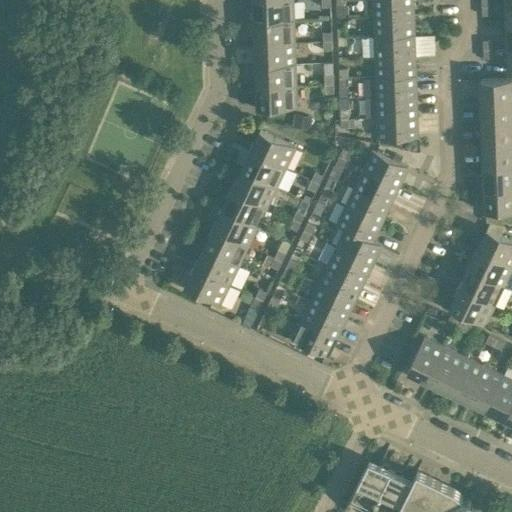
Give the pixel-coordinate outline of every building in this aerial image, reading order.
[(293,19),(292,0),(252,0),(253,20),(293,19)] [(412,0),(372,0),(373,11),(413,9),(412,0)] [(491,14),(490,5),(482,5),(482,14),(491,14)] [(413,9),(373,11),(374,30),(414,28),(413,9)] [(253,20),(254,42),(294,40),(293,19),(253,20)] [(337,36),(347,36),(346,26),(337,27),(337,36)] [(374,49),(415,47),(414,28),(374,30),(374,49)] [(322,31),(323,39),(332,39),(332,31),(322,31)] [(347,36),(337,36),(338,45),(347,45),(347,36)] [(332,39),(323,39),(323,49),(332,49),(332,39)] [(483,48),(492,48),(492,39),(483,40),(483,48)] [(295,62),(294,40),(254,42),(255,63),(295,62)] [(374,49),(375,68),(415,66),(415,47),(374,49)] [(492,57),(492,48),(483,48),(483,58),(492,57)] [(255,63),(256,85),(296,83),(295,62),(255,63)] [(415,66),(375,68),(376,87),(416,85),(415,66)] [(339,77),(348,76),(348,67),(339,67),(339,77)] [(324,74),(324,83),(333,83),(333,74),(324,74)] [(349,86),(348,76),(339,77),(339,86),(349,86)] [(481,101),(511,100),(511,77),(480,79),(481,101)] [(297,105),(296,83),(256,85),(257,107),(297,105)] [(333,83),(324,83),(325,93),(334,92),(333,83)] [(416,85),(376,87),(377,106),(417,104),(416,85)] [(511,100),(481,101),(482,123),(511,121),(511,100)] [(417,104),(377,106),(378,125),(418,124),(417,104)] [(340,117),(349,117),(349,108),(340,108),(340,117)] [(349,117),(340,117),(341,126),(349,126),(349,117)] [(511,121),(482,123),(483,145),(511,143),(511,121)] [(259,129),(249,149),(286,166),(296,146),(259,129)] [(511,143),(483,145),(484,167),(511,165),(511,143)] [(339,155),(347,159),(351,151),(342,147),(339,155)] [(362,166),(399,184),(408,165),(371,147),(362,166)] [(277,186),(286,166),(249,149),(240,168),(277,186)] [(335,164),(343,167),(347,159),(339,155),(335,164)] [(511,165),(484,167),(484,188),(511,186),(511,165)] [(353,185),(390,203),(399,184),(362,166),(353,185)] [(240,168),(231,188),(267,205),(277,186),(240,168)] [(315,170),(311,178),(319,182),(323,174),(315,170)] [(330,174),(321,192),(329,196),(338,178),(330,174)] [(315,191),(319,182),(311,178),(307,187),(315,191)] [(344,203),(381,221),(390,203),(353,185),(344,203)] [(511,209),(511,186),(484,188),(485,211),(511,209)] [(258,225),(267,205),(231,188),(221,207),(258,225)] [(325,205),(329,196),(321,192),(317,201),(325,205)] [(335,222),(372,240),(381,221),(344,203),(335,222)] [(221,207),(212,227),(249,244),(258,225),(221,207)] [(296,209),(292,217),(300,221),(304,213),(296,209)] [(300,221),(292,217),(288,226),(296,229),(300,221)] [(303,229),(312,233),(315,225),(307,221),(303,229)] [(372,240),(335,222),(335,223),(345,228),(337,245),(373,263),(382,245),(372,240)] [(239,264),(249,244),(212,227),(203,246),(239,264)] [(511,240),(486,228),(477,248),(511,264),(511,240)] [(308,241),(312,233),(303,229),(299,237),(308,241)] [(373,263),(337,245),(328,264),(365,281),(373,263)] [(203,246),(193,266),(230,283),(239,264),(203,246)] [(278,248),(274,256),(282,260),(286,252),(278,248)] [(511,268),(511,264),(477,248),(467,267),(504,285),(511,268)] [(282,260),(274,256),(270,264),(278,269),(282,260)] [(286,266),(294,270),(298,262),(290,258),(286,266)] [(365,281),(328,264),(319,282),(356,300),(365,281)] [(220,303),(230,283),(193,266),(184,286),(220,303)] [(294,270),(286,266),(282,274),(290,278),(294,270)] [(504,285),(467,267),(458,287),(495,304),(504,285)] [(356,300),(319,282),(310,301),(347,318),(356,300)] [(259,287),(255,295),(263,299),(267,291),(259,287)] [(485,325),(495,304),(458,287),(448,307),(485,325)] [(259,307),(263,299),(255,295),(251,303),(259,307)] [(268,303),(276,307),(280,300),(272,296),(268,303)] [(310,301),(301,319),(338,337),(347,318),(310,301)] [(276,307),(268,303),(264,311),(272,315),(276,307)] [(446,323),(454,327),(458,319),(450,315),(446,323)] [(338,337),(301,319),(292,338),(329,356),(338,337)] [(458,319),(454,327),(462,330),(466,322),(458,319)] [(489,333),(485,341),(494,346),(497,337),(489,333)] [(428,381),(445,345),(425,335),(407,371),(428,381)] [(497,337),(494,346),(502,349),(505,341),(497,337)] [(464,355),(445,345),(428,381),(447,390),(464,355)] [(484,364),(464,355),(447,390),(467,400),(484,364)] [(487,409),(504,374),(484,364),(467,400),(487,409)] [(511,406),(511,377),(504,374),(487,409),(506,419),(511,406)] [(349,500),(371,511),(392,468),(380,462),(378,467),(368,462),(349,500)] [(392,468),(371,511),(373,511),(397,511),(412,483),(411,483),(402,478),(404,474),(392,468)] [(418,468),(411,483),(412,483),(397,511),(470,511),(470,510),(470,506),(469,503),(471,496),(464,494),(462,492),(459,490),(457,488),(454,486),(418,468)]
